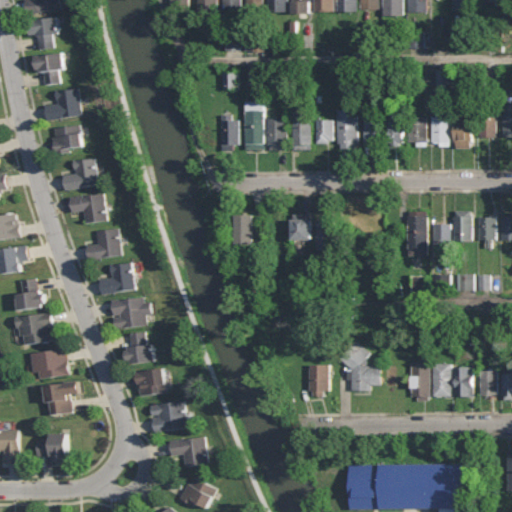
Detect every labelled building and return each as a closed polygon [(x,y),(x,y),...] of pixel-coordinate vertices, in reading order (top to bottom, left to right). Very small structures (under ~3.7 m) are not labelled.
[(27,0),(28,12),(62,8),(61,0),(27,0)] [(265,0),(248,0),(248,10),(265,10),(265,0)] [(290,11),(290,0),(269,0),(269,11),(290,11)] [(312,12),(312,0),(293,0),(293,12),(312,12)] [(315,0),(315,11),(336,11),(336,0),(315,0)] [(339,0),(339,10),(359,10),(359,0),(339,0)] [(362,0),(362,8),(380,8),(380,0),(362,0)] [(385,0),(385,14),(405,14),(405,0),(385,0)] [(410,0),(410,11),(427,11),(427,0),(410,0)] [(473,0),(455,0),(455,8),(473,8),(473,0)] [(62,35),(60,17),(33,19),(35,49),(55,47),(54,36),(62,35)] [(425,47),(424,30),(413,31),(412,47),(425,47)] [(219,32),(219,47),(239,48),(239,33),(219,32)] [(242,33),(242,47),(255,47),(255,33),(242,33)] [(60,82),(59,72),(67,71),(65,52),(37,55),(40,75),(44,75),(46,84),(60,82)] [(438,88),(454,88),(454,70),(438,70),(438,88)] [(240,71),(224,71),(224,88),(240,88),(240,71)] [(47,102),(48,119),(83,115),(80,88),(57,90),(58,101),(47,102)] [(503,137),(511,136),(511,97),(510,98),(510,101),(502,101),(503,137)] [(246,100),(246,149),(265,149),(265,100),(246,100)] [(295,149),(313,149),(313,108),(295,108),(295,149)] [(340,148),(359,148),(359,108),(340,108),(340,148)] [(240,149),(240,114),(224,114),(224,149),(240,149)] [(381,143),(381,114),(366,114),(366,143),(381,143)] [(498,137),(498,114),(481,114),(481,137),(498,137)] [(405,115),(389,115),(389,145),(405,145),(405,115)] [(452,146),(452,115),(433,115),(433,146),(452,146)] [(429,116),(413,116),(413,145),(429,145),(429,116)] [(270,118),(270,149),(289,149),(289,118),(270,118)] [(474,118),(455,118),(455,147),(474,147),(474,118)] [(319,143),(336,143),(336,119),(319,119),(319,143)] [(56,152),(85,149),(83,125),(54,127),(56,152)] [(75,160),(76,171),(65,173),(67,189),(100,185),(97,158),(75,160)] [(0,198),(10,198),(8,174),(0,174),(0,198)] [(75,213),(86,211),(87,222),(109,220),(106,192),(73,196),(75,213)] [(408,216),(409,255),(430,255),(429,216),(427,216),(427,210),(409,210),(409,216),(408,216)] [(454,216),(454,240),(473,240),(473,216),(471,216),(471,210),(456,210),(456,216),(454,216)] [(0,238),(23,237),(20,212),(0,214),(0,238)] [(234,214),(234,243),(252,243),(252,214),(234,214)] [(292,219),(292,240),(313,239),(313,219),(311,219),(311,214),(294,214),(294,219),(292,219)] [(479,217),(480,239),(486,239),(486,247),(492,247),(492,240),(497,240),(496,214),(490,214),(490,217),(479,217)] [(511,216),(502,216),(502,239),(511,239),(511,216)] [(317,220),(317,250),(333,250),(333,220),(317,220)] [(435,223),(435,255),(451,255),(451,223),(435,223)] [(89,243),(91,259),(124,254),(120,227),(98,230),(99,241),(89,243)] [(1,248),(4,272),(25,270),(24,262),(32,261),(30,244),(1,248)] [(112,264),(113,276),(102,277),(104,292),(138,288),(134,261),(112,264)] [(434,273),(434,291),(449,290),(449,272),(434,273)] [(457,273),(457,290),(474,290),(474,273),(457,273)] [(478,274),(478,289),(491,289),(491,273),(478,274)] [(412,274),(412,291),(427,291),(427,274),(412,274)] [(19,291),(21,309),(49,306),(47,286),(37,287),(36,279),(24,280),(26,290),(19,291)] [(114,299),(116,327),(151,324),(151,315),(153,314),(152,296),(114,299)] [(22,343),(56,340),(54,312),(19,315),(22,343)] [(149,340),(148,332),(133,332),(133,343),(128,343),(129,362),(156,361),(155,340),(149,340)] [(352,368),(341,358),(356,340),(370,352),(367,356),(367,365),(381,365),(381,384),(371,385),(371,390),(352,390),(352,368)] [(71,373),(67,347),(34,352),(37,378),(71,373)] [(411,362),(411,395),(417,395),(417,400),(429,400),(429,396),(431,396),(431,362),(411,362)] [(434,363),(434,395),(452,395),(451,363),(434,363)] [(310,364),(310,390),(313,390),(313,395),(324,395),(324,390),(330,390),(330,364),(310,364)] [(455,367),(456,386),(458,386),(458,396),(475,396),(474,366),(455,367)] [(138,370),(141,394),(169,391),(166,368),(138,370)] [(481,395),(481,370),(498,370),(498,395),(481,395)] [(511,373),(503,373),(503,394),(505,394),(505,399),(511,398),(511,373)] [(81,391),(80,380),(46,384),(50,414),(74,411),(72,393),(81,391)] [(186,400),(153,404),(156,431),(190,426),(186,400)] [(0,451),(4,451),(4,462),(21,462),(21,428),(0,428),(0,451)] [(71,461),(70,432),(51,433),(51,441),(40,441),(40,454),(52,454),(52,461),(71,461)] [(187,466),(210,462),(206,436),(172,440),(174,456),(185,454),(187,466)] [(350,464),(350,508),(372,509),(442,508),(442,511),(480,511),(480,463),(350,464)] [(218,485),(190,476),(182,500),(210,509),(218,485)]
